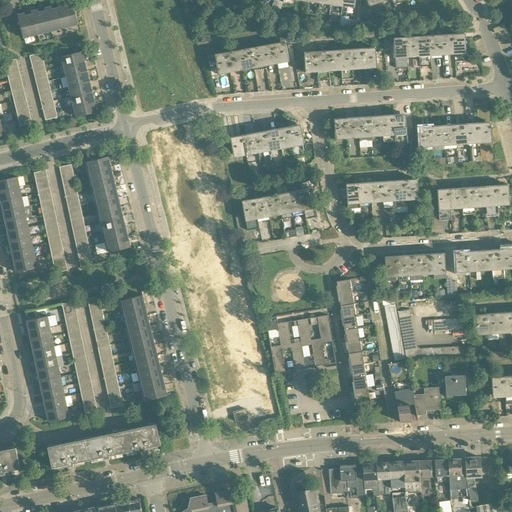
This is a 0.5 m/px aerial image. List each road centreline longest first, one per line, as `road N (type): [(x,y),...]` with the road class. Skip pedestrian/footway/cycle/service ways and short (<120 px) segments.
road 1 (residential): [(208,462),(126,125)]
road 2 (residential): [(269,452),(511,436)]
road 3 (residential): [(313,101),(506,87)]
road 4 (residential): [(126,125),(208,107),(313,101)]
road 5 (residential): [(511,239),(367,248),(351,238)]
road 6 (residential): [(0,507),(151,474)]
road 7 (residential): [(351,238),(332,211),(313,101)]
road 8 (residential): [(0,431),(18,408),(0,305)]
road 9 (residential): [(0,160),(126,125)]
road 10 (residential): [(126,125),(93,0)]
